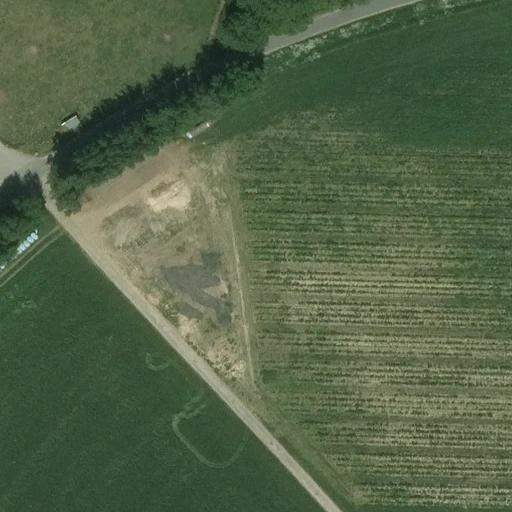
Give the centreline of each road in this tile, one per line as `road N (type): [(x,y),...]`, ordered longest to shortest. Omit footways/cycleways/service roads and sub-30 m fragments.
road 1 (unclassified): [(0,212),(186,83),(396,0)]
road 2 (track): [(32,186),(333,511)]
